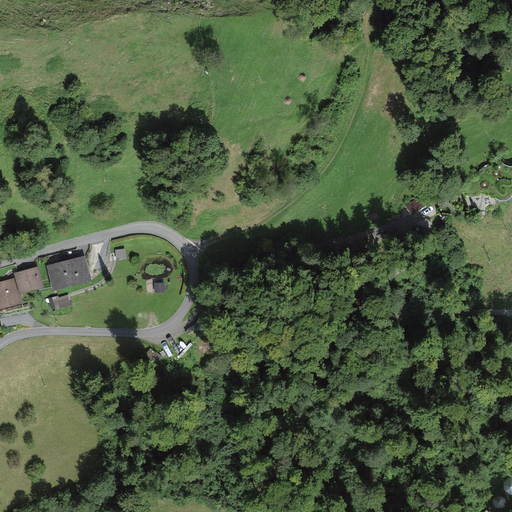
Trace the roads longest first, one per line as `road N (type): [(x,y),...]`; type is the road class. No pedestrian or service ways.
road 1 (unclassified): [(0,343),(24,332),(153,331),(180,312),(193,283),(183,245),(153,227),(0,264)]
road 2 (track): [(185,250),(264,223),(329,161),(365,79),(372,0)]
